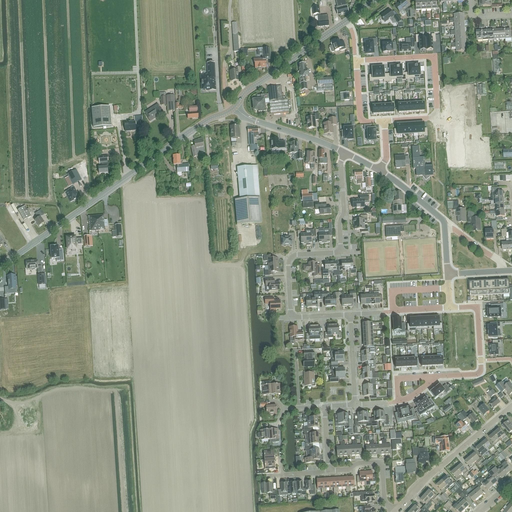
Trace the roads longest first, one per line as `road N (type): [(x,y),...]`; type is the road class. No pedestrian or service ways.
road 1 (tertiary): [(0,267),(234,107)]
road 2 (residential): [(383,121),(434,114),(433,59),(356,60)]
road 3 (tertiary): [(234,107),(376,0)]
road 4 (residential): [(350,314),(291,313),(291,258),(340,252)]
road 5 (residential): [(395,511),(511,405)]
road 6 (residential): [(449,307),(477,311),(480,369),(438,376)]
road 7 (tertiary): [(344,152),(234,107)]
